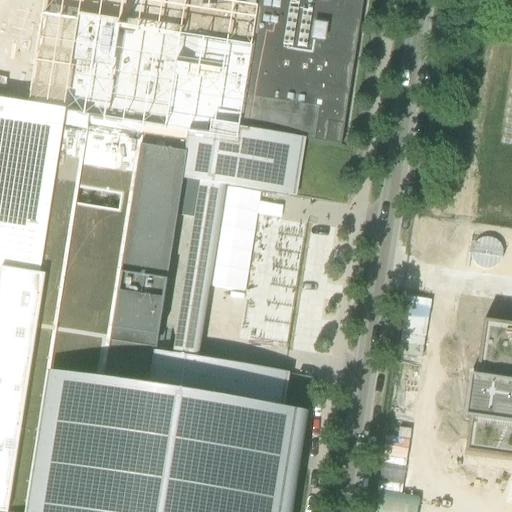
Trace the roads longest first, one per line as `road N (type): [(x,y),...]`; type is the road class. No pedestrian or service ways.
road 1 (unclassified): [(377,273),(419,0)]
road 2 (unclassified): [(340,511),(377,273)]
road 3 (residential): [(511,292),(377,273)]
